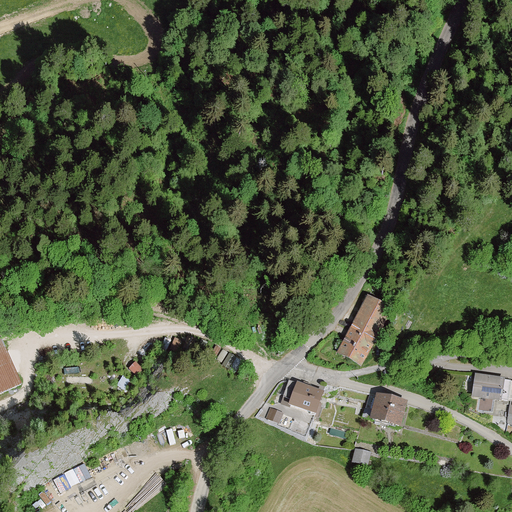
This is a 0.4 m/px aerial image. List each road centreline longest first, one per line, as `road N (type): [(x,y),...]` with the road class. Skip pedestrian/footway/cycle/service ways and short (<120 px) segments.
road 1 (unclassified): [(285,366),(328,325),(390,221),(435,57),(466,0)]
road 2 (track): [(260,345),(326,270),(348,101),(387,0)]
road 3 (track): [(273,377),(229,345),(193,333),(48,343),(32,353),(25,395),(0,411)]
road 4 (residential): [(511,449),(420,401),(285,366)]
road 5 (unclassified): [(193,511),(223,439),(285,366)]
